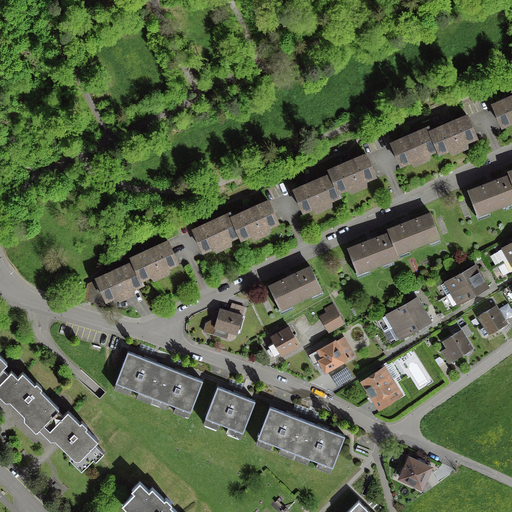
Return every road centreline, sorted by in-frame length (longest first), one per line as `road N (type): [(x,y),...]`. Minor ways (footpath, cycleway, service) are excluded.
road 1 (residential): [(156,337),(185,310),(511,152)]
road 2 (residential): [(156,337),(287,383),(379,428)]
road 3 (residential): [(7,291),(156,337)]
road 4 (residential): [(400,434),(420,411),(511,348)]
road 5 (residential): [(400,434),(511,483)]
